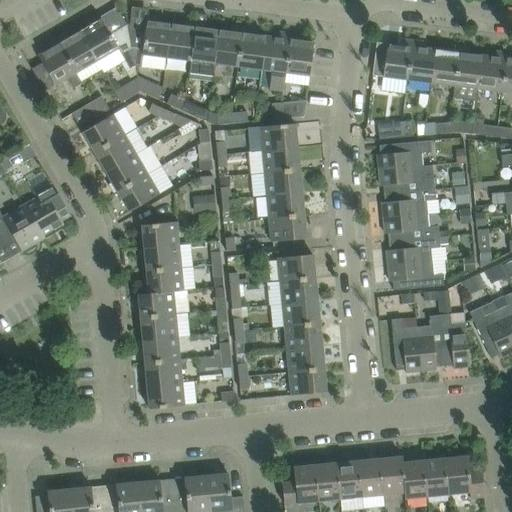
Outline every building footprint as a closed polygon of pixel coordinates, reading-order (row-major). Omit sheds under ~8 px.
[(91,26),(80,32),(96,61),(117,49),(129,70),(135,67),(131,47),(127,24),(127,25),(109,35),(99,18),(98,15),(88,20),(91,26)] [(131,47),(135,67),(141,68),(164,71),(166,58),(170,25),(157,24),(158,17),(147,16),(145,29),(129,27),(128,27),(128,24),(127,24),(131,47)] [(170,25),(166,58),(190,61),(195,22),(184,20),(183,27),(170,25)] [(212,77),(214,64),(218,31),(204,30),(205,23),(195,22),(190,61),(188,74),(212,77)] [(218,31),(214,64),(237,67),(242,28),(232,26),(231,33),(218,31)] [(237,67),(261,70),(265,37),(252,35),(253,29),(242,28),(237,67)] [(96,61),(80,32),(68,39),(65,34),(56,39),(76,73),(96,61)] [(279,39),(265,37),(261,70),(271,72),(269,91),(283,92),(284,82),(285,73),(290,34),(279,33),(279,39)] [(301,35),(290,34),(285,73),(309,76),(313,43),(300,41),(301,35)] [(81,81),(76,73),(56,39),(47,44),(50,50),(38,57),(44,67),(54,85),(67,78),(73,89),(82,84),(81,81)] [(382,77),(381,90),(405,93),(407,80),(412,41),(401,40),(400,46),(386,44),(385,52),(385,59),(383,68),(382,77)] [(407,80),(430,83),(435,50),(421,48),(422,43),(412,41),(407,80)] [(435,50),(430,83),(454,86),(459,47),(448,46),(448,52),(435,50)] [(459,47),(454,86),(453,99),(476,102),(478,89),(482,56),(469,54),(470,48),(459,47)] [(482,56),(478,89),(502,92),(507,53),(496,52),(495,58),(482,56)] [(502,92),(511,93),(511,53),(507,53),(502,92)] [(127,100),(139,92),(137,78),(120,88),(127,100)] [(162,89),(137,78),(139,92),(157,100),(161,91),(162,89)] [(166,105),(180,111),(184,101),(170,95),(166,105)] [(109,110),(102,97),(92,102),(100,115),(109,110)] [(184,101),(180,111),(206,122),(208,111),(184,101)] [(306,101),(281,103),(283,119),(286,119),(304,117),(306,101)] [(71,114),(72,115),(79,127),(100,115),(92,102),(71,114)] [(281,103),(271,104),(272,120),(283,119),(281,103)] [(171,122),(175,114),(152,105),(148,113),(171,122)] [(231,114),(232,124),(247,123),(246,112),(231,114)] [(171,122),(182,127),(190,122),(175,114),(171,122)] [(217,125),(232,124),(231,114),(216,115),(217,125)] [(82,133),(94,153),(124,135),(112,115),(82,133)] [(472,135),(481,136),(496,138),(497,127),(483,125),(483,120),(474,119),(473,124),(472,135)] [(412,121),(401,122),(403,138),(413,136),(412,121)] [(199,125),(190,122),(182,127),(178,129),(183,136),(199,125)] [(379,140),(403,138),(401,122),(377,125),(379,140)] [(450,123),(451,133),(457,133),(464,134),(472,135),(473,124),(465,123),(457,122),(450,123)] [(436,135),(451,133),(450,123),(435,124),(436,135)] [(297,148),(294,124),(275,126),(260,128),(248,129),(251,153),(262,152),(297,148)] [(511,130),(511,129),(497,127),(496,138),(511,139),(511,130)] [(199,130),(201,143),(209,142),(208,129),(199,130)] [(124,135),(94,153),(105,173),(135,155),(124,135)] [(429,140),(399,144),(379,146),(380,155),(377,156),(378,171),(422,167),(421,153),(430,152),(429,140)] [(226,155),(225,143),(216,144),(217,156),(226,155)] [(5,174),(27,161),(35,156),(29,145),(21,150),(0,162),(0,165),(5,175),(6,175),(5,174)] [(299,170),(297,148),(262,152),(264,174),(299,170)] [(511,154),(501,156),(502,167),(511,166),(511,173),(511,154)] [(135,155),(105,173),(117,192),(147,175),(135,155)] [(226,155),(217,156),(218,168),(227,167),(226,155)] [(199,171),(212,170),(211,161),(198,162),(199,171)] [(434,190),(433,178),(423,179),(422,167),(378,171),(380,187),(383,186),(383,195),(434,190)] [(266,196),(301,193),(299,170),(264,174),(266,196)] [(147,175),(117,192),(129,212),(159,195),(147,175)] [(200,186),(214,185),(213,177),(200,178),(200,186)] [(24,206),(43,239),(64,227),(61,221),(70,216),(52,184),(34,195),(36,199),(24,206)] [(230,200),(229,187),(220,188),(222,200),(230,200)] [(466,187),(454,188),(456,205),(468,204),(466,187)] [(425,201),(435,200),(435,196),(434,190),(383,195),(384,203),(381,203),(383,219),(427,214),(425,201)] [(301,193),(266,196),(268,218),(303,215),(301,193)] [(223,213),(232,212),(230,200),(222,200),(223,213)] [(22,252),(43,239),(24,206),(3,218),(0,213),(0,238),(3,243),(13,237),(22,252)] [(428,227),(427,214),(383,219),(385,234),(387,234),(388,242),(439,237),(437,226),(428,227)] [(268,218),(271,242),(286,241),(306,239),(303,215),(268,218)] [(141,226),(144,249),(178,245),(176,223),(141,226)] [(440,248),(439,237),(388,242),(389,251),(386,251),(388,266),(431,262),(430,249),(440,248)] [(234,238),(225,239),(227,252),(235,251),(234,238)] [(181,268),(178,245),(144,249),(146,271),(181,268)] [(211,252),(212,265),(221,264),(220,251),(211,252)] [(314,279),(312,255),(292,257),(278,259),(280,282),(314,279)] [(393,291),(413,289),(443,286),(442,274),(433,275),(431,262),(388,266),(389,282),(392,282),(393,291)] [(221,264),(212,265),(214,278),(222,277),(221,264)] [(183,291),(181,268),(146,271),(148,294),(183,291)] [(229,274),(230,287),(239,286),(238,273),(229,274)] [(280,282),(282,305),(317,301),(314,279),(280,282)] [(240,298),(239,286),(230,287),(232,309),(239,309),(245,308),(244,298),(240,298)] [(174,303),(184,302),(183,291),(148,294),(138,295),(140,319),(175,315),(174,303)] [(444,366),(452,365),(453,368),(469,367),(467,347),(465,323),(464,313),(451,314),(449,291),(437,293),(439,315),(444,366)] [(511,293),(503,297),(491,303),(495,311),(511,346),(511,293)] [(217,311),(226,311),(224,297),(215,298),(217,311)] [(282,305),(284,327),(319,324),(317,301),(282,305)] [(511,352),(511,346),(495,311),(484,317),(480,308),(469,313),(482,341),(490,359),(499,355),(500,358),(511,352)] [(226,311),(217,311),(218,325),(227,324),(226,311)] [(142,341),(177,338),(175,315),(140,319),(142,341)] [(420,371),(436,370),(436,367),(444,366),(439,315),(429,316),(430,326),(416,327),(420,371)] [(242,324),(242,318),(240,318),(233,319),(234,332),(243,331),(242,324)] [(403,328),(403,319),(391,320),(396,371),(405,370),(405,373),(420,371),(416,327),(403,328)] [(321,347),(319,324),(284,327),(286,350),(321,347)] [(243,331),(234,332),(236,345),(244,344),(243,331)] [(177,338),(142,341),(145,363),(179,360),(177,338)] [(230,355),(229,342),(220,343),(220,350),(221,356),(230,355)] [(323,370),(321,347),(286,350),(288,373),(311,371),(323,370)] [(221,356),(213,357),(197,358),(198,372),(221,370),(222,370),(231,369),(230,355),(221,356)] [(181,382),(179,360),(145,363),(147,386),(181,382)] [(248,377),(246,364),(237,365),(239,378),(248,377)] [(323,370),(311,371),(288,373),(291,396),(325,393),(323,370)] [(248,377),(239,378),(240,391),(249,390),(248,377)] [(147,386),(149,410),(184,406),(181,382),(147,386)] [(221,403),(234,401),(233,393),(220,394),(221,403)] [(402,457),(379,459),(383,495),(404,493),(402,463),(402,457)] [(467,457),(444,459),(448,495),(469,493),(469,499),(484,497),(481,469),(468,471),(467,457)] [(358,462),(361,497),(383,495),(379,459),(358,462)] [(444,459),(432,460),(432,459),(425,459),(425,461),(423,461),(427,497),(426,497),(427,500),(448,498),(448,495),(444,459)] [(404,499),(426,497),(427,497),(423,461),(402,463),(404,493),(404,499)] [(361,497),(358,462),(336,464),(340,499),(361,497)] [(336,464),(315,466),(318,501),(340,499),(336,464)] [(281,483),(283,505),(318,501),(315,466),(293,468),(294,482),(281,483)] [(206,476),(209,511),(222,511),(223,511),(244,511),(243,497),(230,498),(228,474),(206,476)] [(186,502),(174,504),(174,511),(209,511),(206,476),(184,478),(186,502)] [(174,511),(174,504),(162,505),(159,481),(137,483),(140,511),(174,511)] [(118,509),(105,510),(105,511),(140,511),(137,483),(115,485),(118,509)] [(105,511),(105,510),(93,511),(91,488),(69,490),(71,511),(105,511)] [(71,511),(69,490),(47,492),(48,511),(71,511)]
